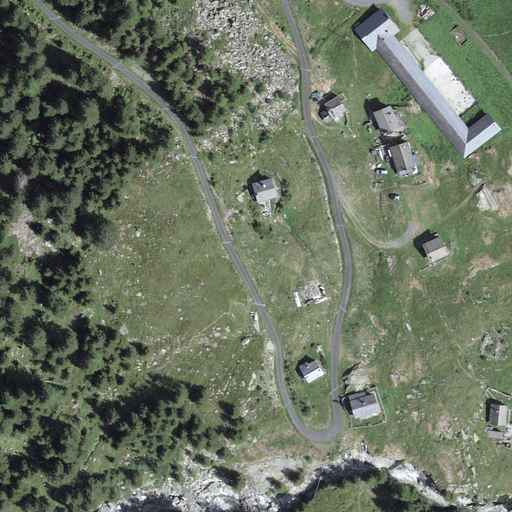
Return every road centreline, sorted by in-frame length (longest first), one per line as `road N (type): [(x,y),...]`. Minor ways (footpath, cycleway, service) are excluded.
road 1 (unclassified): [(283,0),(348,275),(335,432),(322,443),(305,436),(283,397),(276,342),(182,127),(152,89),(35,0)]
road 2 (track): [(330,184),(375,242),(402,240),(413,226)]
